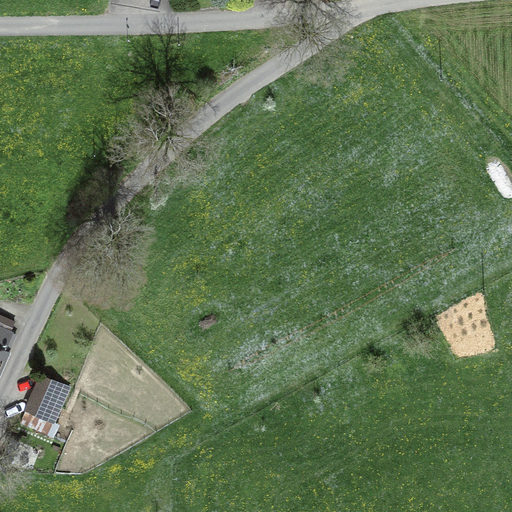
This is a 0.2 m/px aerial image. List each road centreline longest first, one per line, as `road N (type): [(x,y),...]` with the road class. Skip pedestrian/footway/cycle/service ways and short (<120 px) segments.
road 1 (unclassified): [(352,12),(195,125),(80,237),(0,394)]
road 2 (unclassified): [(0,26),(352,12)]
road 3 (unclassified): [(352,12),(472,0)]
